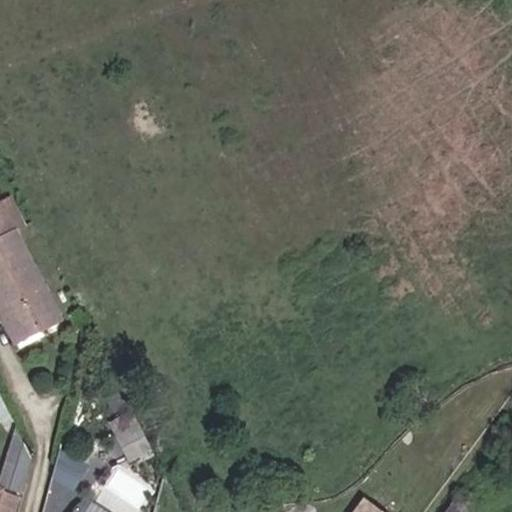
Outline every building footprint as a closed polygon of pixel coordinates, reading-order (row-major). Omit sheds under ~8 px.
[(63,318),(3,199),(0,200),(0,322),(11,345),(63,318)] [(23,486),(32,453),(15,421),(2,472),(5,478),(23,486)] [(77,484),(84,458),(60,452),(53,477),(77,484)] [(19,511),(23,495),(4,487),(0,497),(0,511),(19,511)] [(391,511),(358,489),(341,511),(391,511)] [(463,494),(449,511),(476,511),(481,507),(463,494)]
